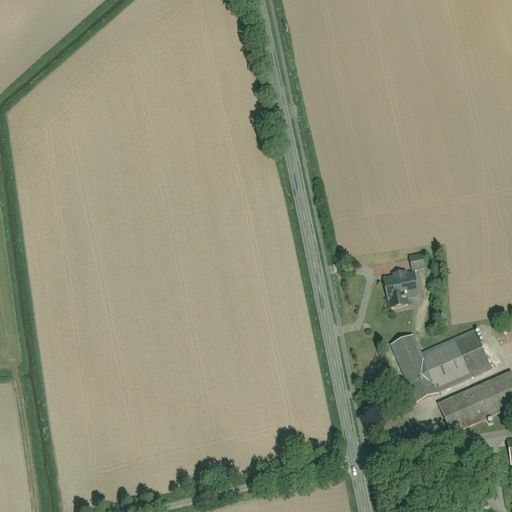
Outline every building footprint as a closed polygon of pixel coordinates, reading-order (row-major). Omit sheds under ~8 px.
[(422,257),(403,260),(405,273),(424,269),(422,257)] [(385,307),(387,316),(401,314),(399,304),(417,301),(412,275),(378,281),(383,308),(385,307)] [(387,347),(409,405),(490,374),(475,334),(422,354),(415,336),(387,347)] [(432,407),(445,438),(511,410),(511,390),(506,377),(432,407)] [(372,424),(379,449),(415,437),(407,413),(372,424)]
